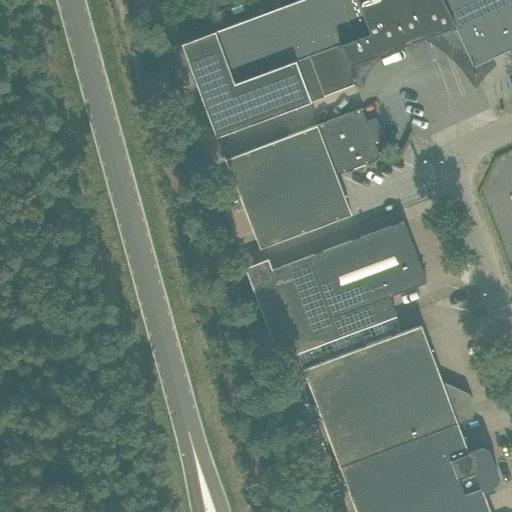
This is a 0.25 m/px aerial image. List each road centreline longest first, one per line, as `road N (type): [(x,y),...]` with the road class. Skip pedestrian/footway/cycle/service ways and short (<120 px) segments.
road 1 (secondary): [(69,0),(204,497)]
road 2 (unclassified): [(511,335),(462,203),(461,160),(511,127)]
